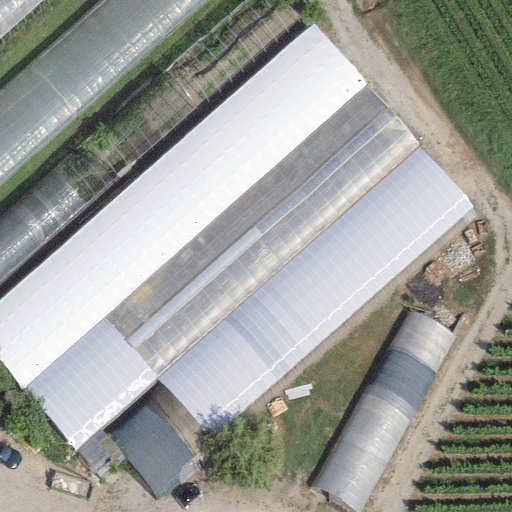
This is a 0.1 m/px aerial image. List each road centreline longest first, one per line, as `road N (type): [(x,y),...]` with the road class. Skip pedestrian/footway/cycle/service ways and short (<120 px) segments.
road 1 (track): [(395,511),(511,272)]
road 2 (track): [(511,212),(381,0)]
